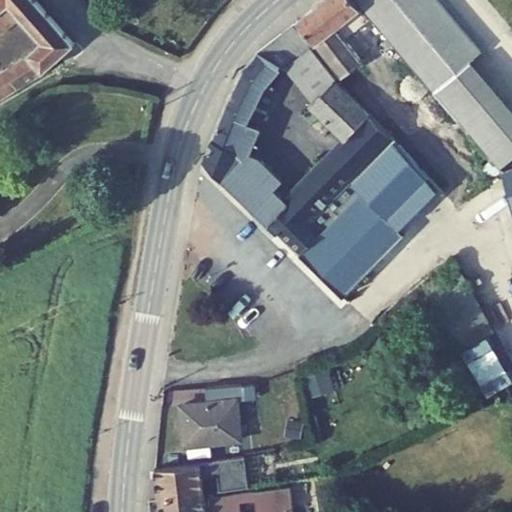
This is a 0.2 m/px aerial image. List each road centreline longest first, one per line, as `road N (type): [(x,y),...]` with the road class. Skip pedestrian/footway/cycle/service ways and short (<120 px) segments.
road 1 (tertiary): [(278,0),(220,59),(184,133),(133,400),(122,511)]
road 2 (unknown): [(199,96),(136,63),(78,7)]
